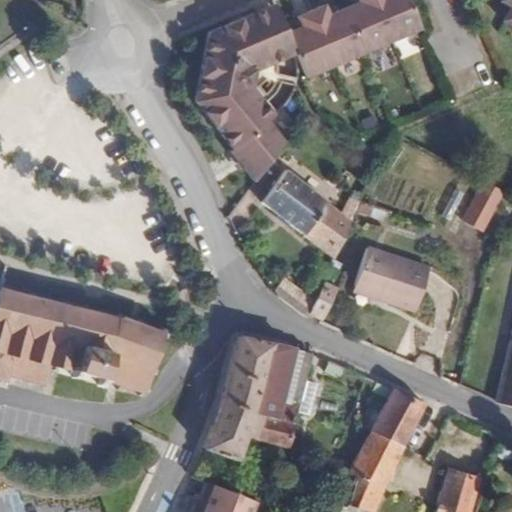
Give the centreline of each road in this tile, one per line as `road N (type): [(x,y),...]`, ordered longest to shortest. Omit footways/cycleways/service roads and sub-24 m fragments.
road 1 (residential): [(237,302),(511,421)]
road 2 (residential): [(130,76),(237,302)]
road 3 (unclassified): [(153,511),(237,302)]
